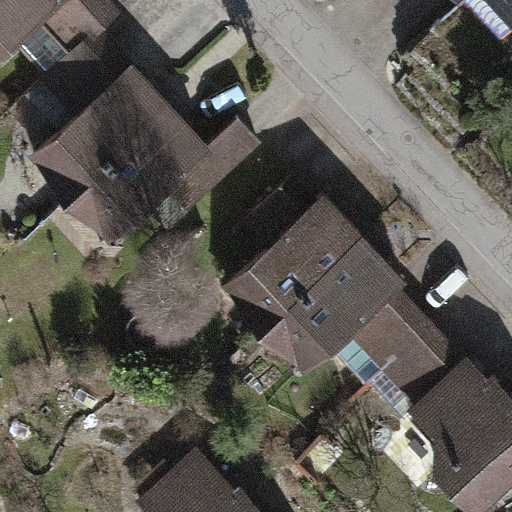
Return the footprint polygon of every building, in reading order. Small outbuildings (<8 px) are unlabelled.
[(115,9),(107,0),(0,0),(0,48),(15,34),(49,70),(53,66),(97,25),(115,9)] [(511,0),(466,0),(501,36),(511,25),(511,0)] [(78,186),(168,103),(97,25),(53,66),(87,103),(40,145),(78,186)] [(205,143),(168,103),(78,186),(116,227),(167,180),(187,202),(257,137),(236,114),(205,143)] [(272,317),(362,233),(321,190),(315,196),(293,173),(253,210),(277,235),(234,276),(272,317)] [(391,357),(431,320),(395,282),(402,275),(362,233),(272,317),(310,358),(353,318),(391,357)] [(466,358),(431,320),(391,357),(426,395),(415,406),(453,445),(447,452),(449,455),(438,466),(475,505),(511,469),(511,394),(492,374),(488,378),(467,356),(466,358)] [(197,449),(157,487),(179,510),(177,511),(264,511),(241,486),(236,491),(197,449)] [(394,511),(376,492),(355,511),(394,511)]
